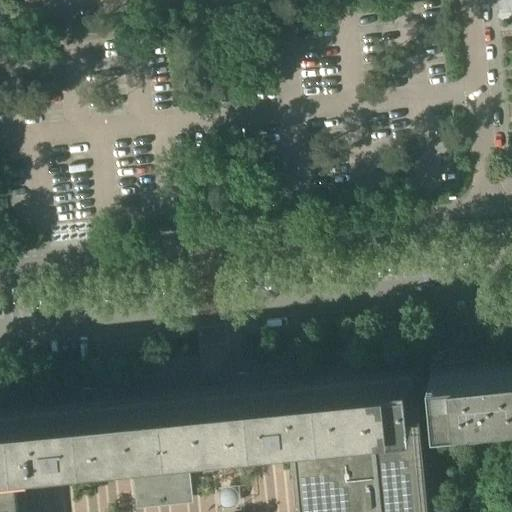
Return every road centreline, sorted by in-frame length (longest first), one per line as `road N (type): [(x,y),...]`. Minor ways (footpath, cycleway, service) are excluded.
road 1 (residential): [(0,269),(492,219)]
road 2 (residential): [(492,219),(468,0)]
road 3 (residential): [(0,13),(134,0)]
